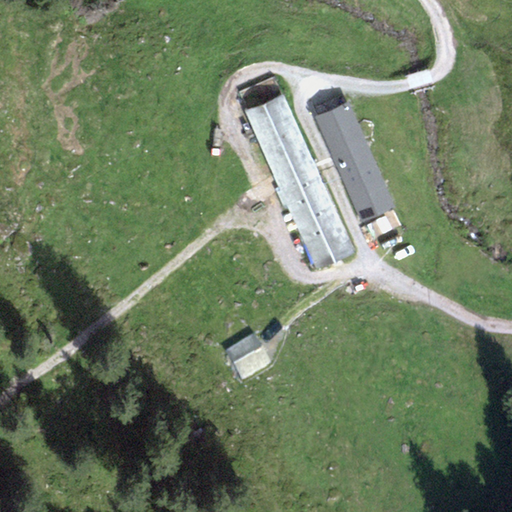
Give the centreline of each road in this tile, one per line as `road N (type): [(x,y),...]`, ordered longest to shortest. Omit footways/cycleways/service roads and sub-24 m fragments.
road 1 (track): [(511,327),(476,320),(393,277),(369,254),(309,98)]
road 2 (track): [(422,0),(437,21),(434,77),(309,98)]
